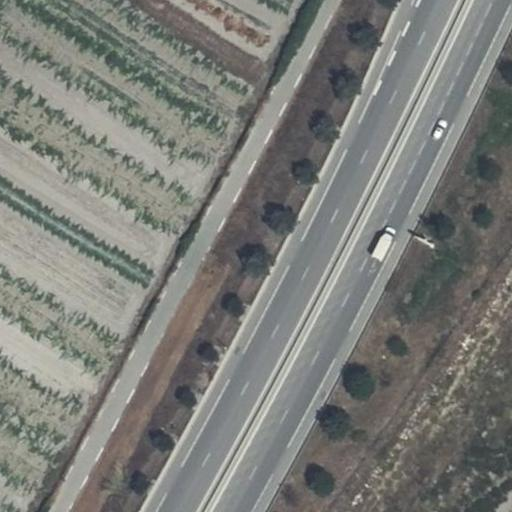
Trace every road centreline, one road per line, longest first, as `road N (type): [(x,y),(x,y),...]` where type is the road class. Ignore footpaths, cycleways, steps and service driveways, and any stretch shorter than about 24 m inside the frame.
road 1 (unclassified): [(328,0),(57,511)]
road 2 (trunk): [(230,511),(418,166),(494,0)]
road 3 (trunk): [(438,0),(350,187),(174,511)]
